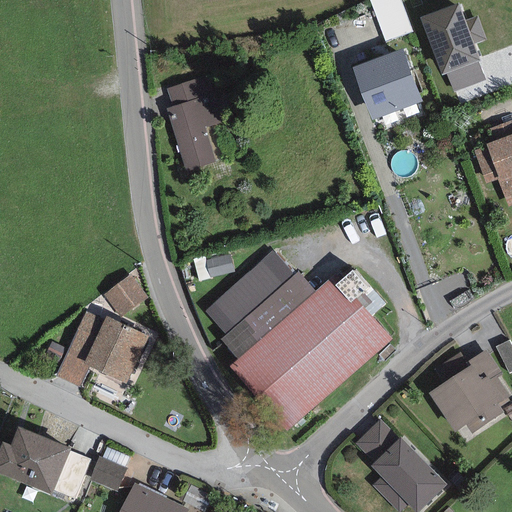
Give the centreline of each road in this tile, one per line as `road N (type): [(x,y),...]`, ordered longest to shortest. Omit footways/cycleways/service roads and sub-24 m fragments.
road 1 (residential): [(272,476),(214,396),(167,291),(145,194),(133,60)]
road 2 (residential): [(511,292),(437,334),(329,435),(272,476)]
road 3 (residential): [(272,476),(175,457),(0,370)]
